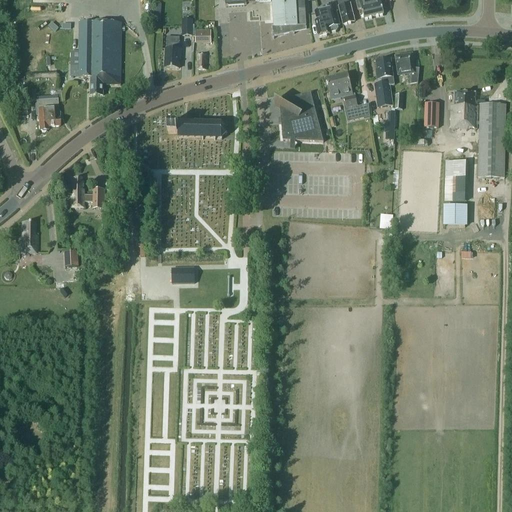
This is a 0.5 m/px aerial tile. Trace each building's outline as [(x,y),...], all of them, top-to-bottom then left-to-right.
[(194,8),(193,0),(182,0),(184,17),(188,17),(188,8),(194,8)] [(306,30),(304,0),(224,0),(225,7),(246,5),(246,4),(271,2),(270,0),(272,0),(275,27),(272,27),(273,40),(274,40),(294,35),(294,31),(300,30),(306,30)] [(336,0),(339,8),(343,25),(354,22),(348,0),(336,0)] [(355,0),(358,11),(361,10),(364,20),(384,15),(381,4),(379,0),(355,0)] [(331,33),(336,32),(338,29),(337,27),(339,26),(336,12),(338,12),(335,2),(329,4),(330,10),(315,13),(317,22),(315,22),(319,38),(330,35),(329,31),(331,33)] [(182,20),(182,37),(193,37),(193,20),(182,20)] [(121,24),(79,23),(79,66),(71,66),(71,77),(79,77),(79,78),(91,79),(90,96),(103,97),(103,86),(120,86),(121,24)] [(195,31),(195,44),(211,44),(211,31),(195,31)] [(165,69),(179,69),(179,58),(180,58),(180,50),(180,45),(170,45),(169,50),(165,50),(165,69)] [(198,70),(206,71),(207,54),(198,54),(198,70)] [(412,55),(395,57),(396,68),(397,68),(397,72),(402,71),(402,76),(407,75),(408,86),(416,84),(419,70),(414,69),(413,66),(414,66),(412,55)] [(377,80),(382,79),(382,84),(374,86),(378,109),(392,107),(390,87),(394,86),(391,60),(376,62),(377,70),(376,71),(377,80)] [(347,75),(326,80),(329,94),(331,101),(344,98),(347,109),(356,106),(355,99),(353,100),(350,89),(351,89),(347,75)] [(27,86),(29,102),(36,102),(35,86),(27,86)] [(478,179),(504,179),(506,105),(480,105),(479,123),(477,123),(478,105),(475,105),(475,94),(455,93),(454,107),(452,107),(451,129),(477,130),(477,126),(479,126),(478,179)] [(280,108),(280,109),(283,142),(323,143),(310,94),(284,101),(284,102),(280,99),(276,105),(280,108)] [(57,100),(37,101),(39,132),(48,131),(48,128),(59,128),(59,119),(58,119),(58,118),(60,118),(59,113),(58,113),(57,100)] [(425,104),(424,129),(438,129),(439,105),(425,104)] [(178,125),(169,125),(168,134),(177,135),(177,139),(221,140),(226,135),(226,129),(221,124),(178,121),(178,125)] [(446,202),(467,203),(468,162),(447,161),(446,202)] [(84,209),(84,203),(93,203),(93,209),(104,210),(104,190),(93,190),(93,196),(84,196),(84,191),(82,191),(83,179),(73,179),(73,196),(71,196),(70,209),(84,209)] [(445,207),(445,227),(465,227),(465,207),(445,207)] [(22,240),(19,240),(19,255),(37,255),(37,237),(35,237),(35,224),(22,224),(22,240)] [(64,253),(65,268),(79,267),(78,253),(64,253)] [(193,270),(171,270),(172,285),(194,285),(193,270)]
